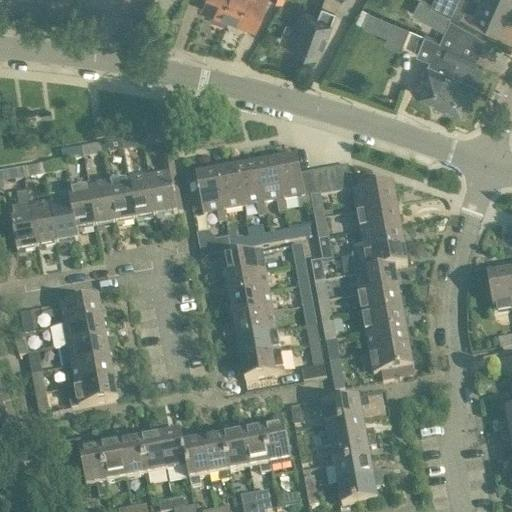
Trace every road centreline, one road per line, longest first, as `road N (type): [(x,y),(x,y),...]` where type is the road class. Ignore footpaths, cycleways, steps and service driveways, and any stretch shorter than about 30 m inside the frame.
road 1 (residential): [(485,166),(201,80),(0,52)]
road 2 (residential): [(464,511),(447,316),(451,271),(485,166)]
road 3 (residential): [(180,379),(161,275),(0,302)]
